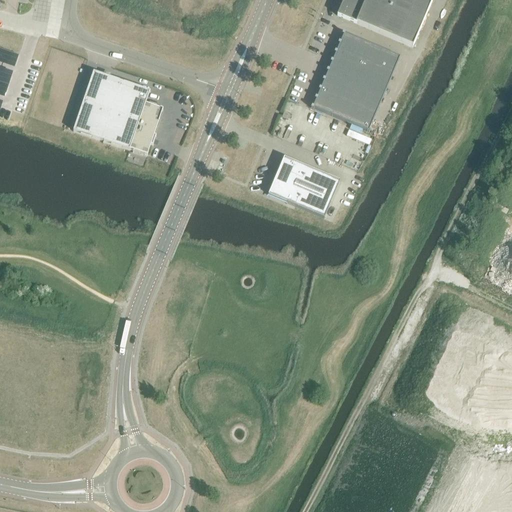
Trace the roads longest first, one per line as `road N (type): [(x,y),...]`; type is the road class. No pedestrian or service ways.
road 1 (tertiary): [(228,91),(141,298),(122,397)]
road 2 (unclassified): [(71,0),(68,25),(78,38),(228,91)]
